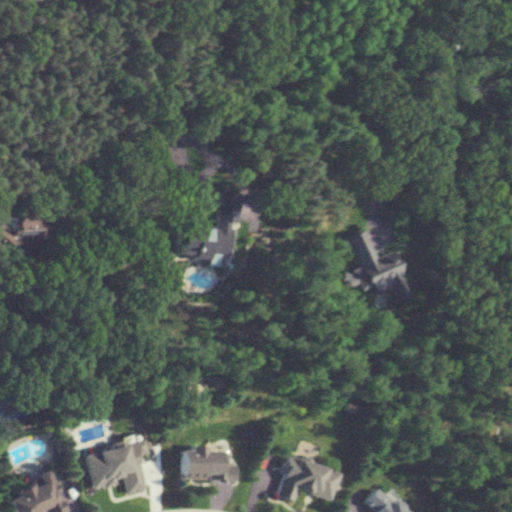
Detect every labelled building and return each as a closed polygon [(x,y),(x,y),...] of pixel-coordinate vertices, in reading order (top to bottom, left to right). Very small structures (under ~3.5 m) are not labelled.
[(0,222),(0,249),(8,263),(37,245),(31,235),(45,227),(31,204),(0,222)] [(342,236),(354,269),(339,274),(344,286),(356,282),(359,290),(368,287),(371,295),(387,289),(391,301),(405,296),(391,257),(373,264),(361,230),(342,236)] [(126,494),(146,490),(139,456),(148,454),(145,440),(82,453),(89,488),(123,481),(126,494)] [(230,449),(182,449),(182,481),(238,481),(238,464),(230,464),(230,449)] [(327,500),(337,472),(289,455),(274,495),(292,501),(297,489),(327,500)] [(63,511),(49,473),(8,489),(11,496),(2,499),(7,511),(63,511)] [(402,511),(371,489),(360,505),(369,511),(368,511),(402,511)]
